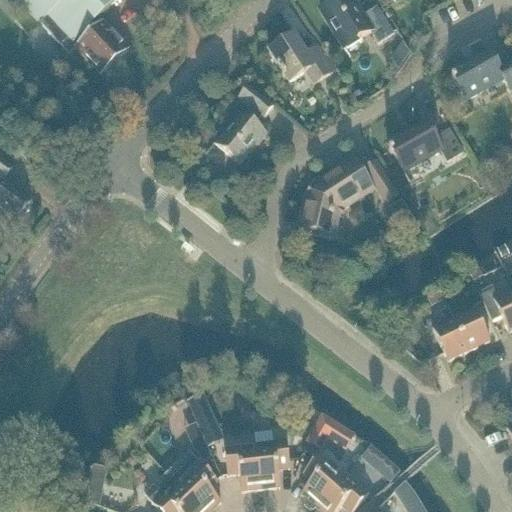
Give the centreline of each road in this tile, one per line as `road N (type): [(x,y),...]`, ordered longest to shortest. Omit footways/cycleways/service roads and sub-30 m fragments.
road 1 (residential): [(252,271),(295,168),(388,105),(450,39),(511,6)]
road 2 (residential): [(435,413),(252,271)]
road 3 (tertiary): [(111,167),(270,0)]
road 4 (tertiary): [(0,315),(111,167)]
road 5 (residential): [(252,271),(111,167)]
